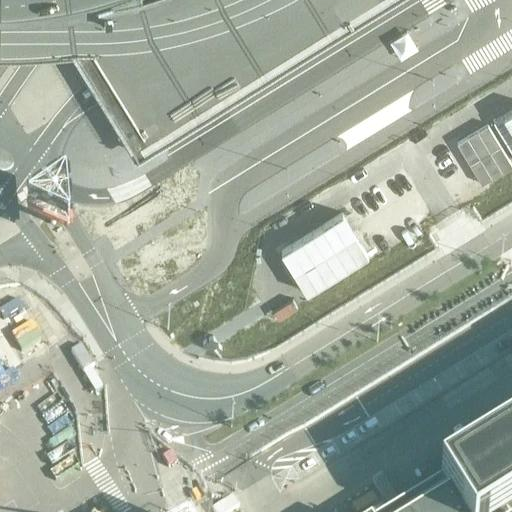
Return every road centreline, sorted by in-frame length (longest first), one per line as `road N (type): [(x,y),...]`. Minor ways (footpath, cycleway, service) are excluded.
road 1 (tertiary): [(291,366),(218,384),(161,362),(30,159)]
road 2 (tertiary): [(43,253),(116,363),(141,391),(176,409),(217,410),(257,397),(291,366)]
road 3 (tertiary): [(291,366),(511,232)]
road 4 (primary): [(0,29),(145,24),(241,0)]
road 5 (tertiary): [(30,159),(75,102),(131,61)]
road 6 (tertiary): [(60,0),(0,108)]
